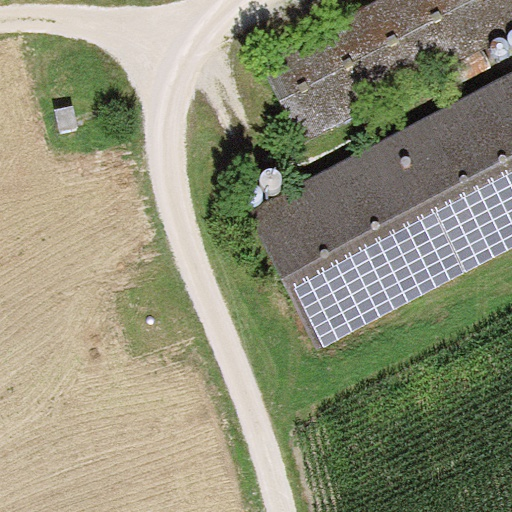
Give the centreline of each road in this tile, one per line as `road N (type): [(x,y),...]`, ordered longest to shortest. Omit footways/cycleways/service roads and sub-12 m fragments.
road 1 (track): [(277,511),(161,146),(151,47)]
road 2 (track): [(151,47),(85,24),(0,19)]
